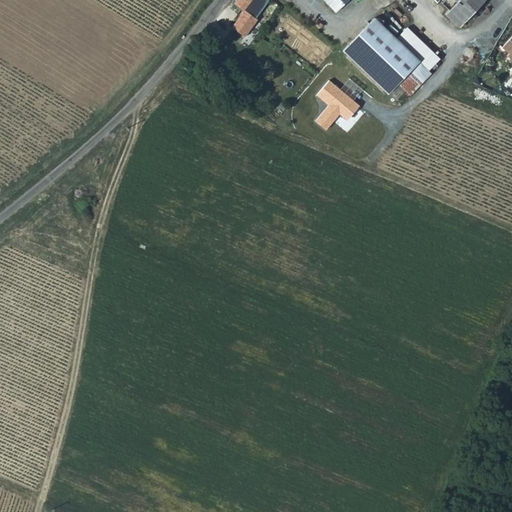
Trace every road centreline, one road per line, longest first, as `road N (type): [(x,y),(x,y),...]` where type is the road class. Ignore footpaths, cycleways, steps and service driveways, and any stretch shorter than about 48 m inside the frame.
road 1 (track): [(38,511),(134,104)]
road 2 (unclassified): [(0,220),(120,118),(226,0)]
